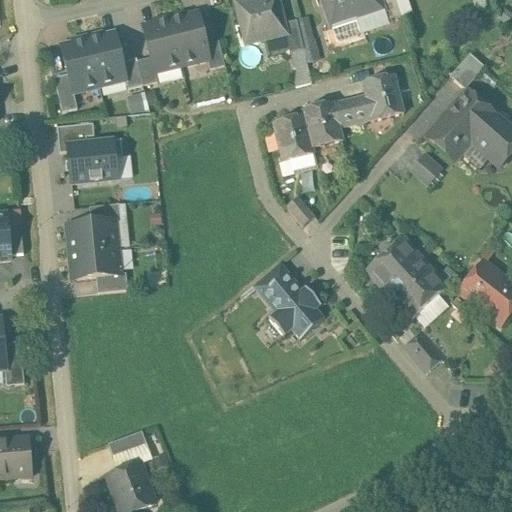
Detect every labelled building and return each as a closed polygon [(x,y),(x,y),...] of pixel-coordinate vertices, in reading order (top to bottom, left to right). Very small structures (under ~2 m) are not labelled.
[(277,0),(258,0),(237,5),(246,45),(284,37),(286,36),(283,26),(277,0)] [(320,0),(331,31),(332,31),(336,42),(340,44),(357,38),(359,34),(355,23),(383,13),(384,13),(379,0),(320,0)] [(394,0),(379,0),(384,13),(383,13),(386,23),(400,18),(394,0)] [(185,18),(185,15),(169,19),(181,68),(207,62),(209,62),(205,46),(197,15),(185,18)] [(169,19),(154,23),(154,26),(143,29),(150,60),(154,75),(155,75),(181,68),(169,19)] [(286,36),(284,37),(289,54),(292,53),(303,50),(297,23),(283,26),(286,36)] [(115,36),(103,39),(103,36),(87,40),(99,89),(125,83),(126,82),(122,64),(115,36)] [(87,40),(71,43),(72,46),(60,49),(67,77),(72,96),(73,95),(99,89),(87,40)] [(218,43),(205,46),(209,62),(207,62),(210,72),(225,68),(218,43)] [(303,50),(292,53),(295,72),(293,89),(311,84),(303,50)] [(469,56),(450,78),(464,91),(484,69),(469,56)] [(154,75),(150,60),(137,63),(143,88),(158,85),(155,75),(154,75)] [(136,61),(122,64),(126,82),(125,83),(128,92),(143,88),(137,63),(136,61)] [(67,77),(54,81),(62,115),(77,112),(73,95),(72,96),(67,77)] [(394,78),(362,86),(366,99),(371,124),(372,124),(403,117),(394,78)] [(145,94),(127,97),(130,114),(148,110),(145,94)] [(511,132),(468,94),(425,141),(451,164),(470,142),(501,168),(511,155),(511,132)] [(366,99),(345,104),(351,129),(371,124),(366,99)] [(345,104),(333,107),(339,132),(351,129),(345,104)] [(333,105),(301,113),(303,119),(312,152),(343,144),(339,132),(333,107),(333,105)] [(303,119),(272,127),(282,166),(314,158),(312,152),(303,119)] [(121,142),(68,148),(72,187),(116,182),(114,160),(123,159),(121,142)] [(404,172),(424,189),(440,170),(421,153),(404,172)] [(314,220),(297,200),(286,210),(303,230),(314,220)] [(119,207),(89,210),(91,226),(115,224),(115,225),(121,224),(119,207)] [(7,216),(0,217),(0,262),(12,262),(7,216)] [(91,226),(67,229),(69,256),(117,251),(115,225),(115,224),(91,226)] [(402,242),(366,276),(409,324),(446,290),(402,242)] [(490,247),(478,261),(485,266),(489,270),(500,256),(490,247)] [(117,251),(69,256),(72,283),(96,280),(120,278),(120,277),(117,251)] [(280,266),(252,289),(268,308),(296,285),(280,266)] [(511,288),(489,270),(485,266),(459,297),(499,329),(511,314),(511,288)] [(120,278),(96,280),(98,296),(128,293),(126,276),(120,277),(120,278)] [(302,293),(296,285),(268,308),(275,316),(268,321),(284,340),(285,339),(292,333),(300,343),(325,322),(317,313),(321,309),(305,290),(302,293)] [(443,362),(421,336),(404,349),(426,376),(443,362)] [(20,348),(3,349),(6,372),(4,372),(6,389),(24,387),(20,348)] [(142,434),(108,447),(113,460),(147,447),(142,434)] [(26,441),(0,442),(0,480),(29,478),(26,441)] [(139,467),(107,479),(119,511),(138,511),(154,506),(139,467)]
